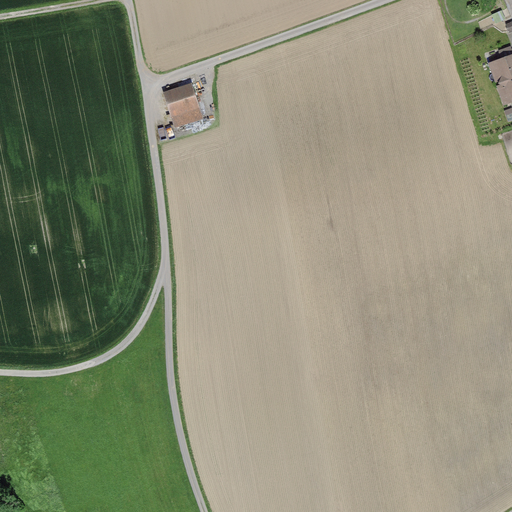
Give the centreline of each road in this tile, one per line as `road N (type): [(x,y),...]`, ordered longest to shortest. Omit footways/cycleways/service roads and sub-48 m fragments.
road 1 (track): [(205,511),(191,480),(168,358),(147,82)]
road 2 (track): [(147,82),(389,0)]
road 3 (track): [(0,370),(58,370),(103,356),(133,336),(164,262)]
